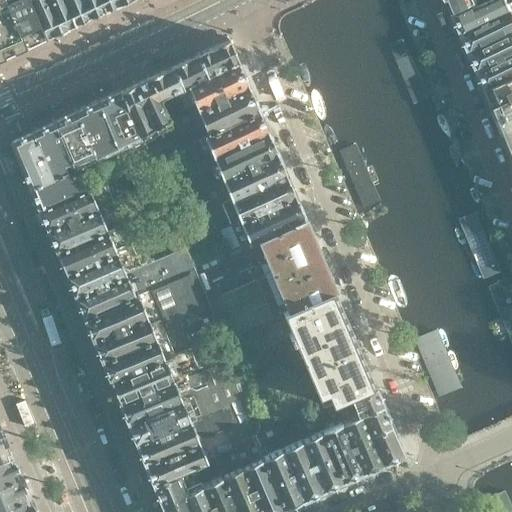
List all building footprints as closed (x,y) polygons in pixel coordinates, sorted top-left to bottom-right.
[(0,0),(0,57),(45,37),(29,0),(0,0)] [(74,23),(63,0),(29,0),(45,37),(74,23)] [(105,9),(101,0),(63,0),(74,23),(105,9)] [(124,0),(101,0),(105,9),(124,0)] [(475,5),(473,0),(451,0),(456,11),(472,4),(473,6),(475,5)] [(464,30),(511,7),(511,2),(511,0),(485,0),(475,5),(473,6),(472,4),(456,11),(464,30)] [(472,50),(511,30),(511,7),(464,30),(472,50)] [(480,69),(511,52),(511,30),(472,50),(480,69)] [(387,45),(414,105),(432,97),(405,37),(387,45)] [(236,58),(234,55),(235,55),(228,38),(215,44),(209,47),(196,53),(205,73),(236,58)] [(488,87),(511,74),(511,52),(480,69),(488,87)] [(169,90),(188,82),(187,81),(205,73),(196,53),(148,76),(157,96),(158,95),(161,94),(168,111),(176,108),(169,90)] [(247,84),(244,76),(240,67),(240,68),(237,60),(236,58),(205,73),(187,81),(188,82),(198,106),(247,84)] [(511,98),(511,74),(488,87),(496,106),(511,98)] [(168,116),(158,95),(157,96),(148,76),(134,83),(152,124),(168,116)] [(152,124),(134,83),(118,90),(135,131),(152,124)] [(257,108),(247,84),(198,106),(209,130),(257,108)] [(135,131),(118,90),(97,100),(117,147),(138,138),(135,131)] [(511,98),(496,106),(511,144),(511,98)] [(117,147),(97,100),(75,110),(95,157),(117,147)] [(457,151),(440,103),(421,110),(439,158),(441,163),(444,166),(445,167),(448,168),(450,169),(452,169),(453,168),(454,168),(455,167),(457,165),(458,163),(458,161),(458,156),(457,151)] [(209,157),(212,155),(266,130),(257,108),(209,130),(187,140),(193,155),(205,149),(209,157)] [(95,157),(75,110),(53,120),(70,161),(73,167),(95,157)] [(70,161),(53,120),(31,131),(45,164),(46,166),(51,177),(66,170),(64,163),(70,161)] [(222,177),(275,152),(266,130),(212,155),(222,177)] [(45,164),(31,131),(10,140),(29,186),(51,177),(46,166),(45,164)] [(338,153),(366,208),(383,200),(355,144),(338,153)] [(147,157),(143,148),(138,150),(142,159),(147,157)] [(230,197),(284,174),(275,152),(222,177),(230,197)] [(38,207),(84,187),(78,172),(69,176),(66,170),(51,177),(29,186),(38,207)] [(157,182),(156,180),(152,171),(131,180),(136,191),(157,182)] [(239,219),(294,195),(284,174),(230,197),(221,202),(230,223),(239,219)] [(98,208),(88,185),(84,187),(38,207),(47,230),(98,208)] [(249,241),(303,217),(294,195),(239,219),(249,241)] [(125,272),(98,208),(47,230),(74,294),(125,272)] [(460,219),(484,281),(502,273),(478,212),(460,219)] [(197,238),(188,217),(174,222),(184,244),(197,238)] [(303,217),(249,241),(193,265),(204,291),(221,331),(224,337),(231,334),(281,312),(332,289),(332,288),(303,217)] [(221,331),(204,291),(193,265),(185,246),(174,251),(130,270),(125,272),(74,294),(109,378),(163,355),(221,331)] [(489,286),(488,287),(511,346),(511,300),(504,282),(503,281),(501,280),(499,280),(498,280),(496,280),(494,281),(493,282),(491,283),(490,284),(489,286)] [(355,342),(332,289),(281,312),(290,333),(286,335),(289,343),(293,341),(321,408),(351,394),(373,385),(355,342)] [(439,395),(459,387),(438,330),(417,337),(439,395)] [(255,391),(231,334),(224,337),(239,373),(247,392),(248,394),(255,391)] [(118,399),(172,377),(163,355),(109,378),(118,399)] [(247,392),(239,373),(217,382),(225,402),(247,392)] [(181,397),(188,394),(180,374),(172,377),(118,399),(127,420),(181,397)] [(381,405),(373,385),(351,394),(359,414),(381,405)] [(256,412),(249,396),(239,399),(246,416),(256,412)] [(135,440),(189,417),(181,397),(127,420),(135,440)] [(144,462),(199,439),(231,426),(221,403),(189,417),(135,440),(144,462)] [(403,453),(390,425),(381,405),(359,414),(343,421),(364,470),(368,469),(369,469),(376,465),(376,466),(377,465),(380,463),(380,464),(382,463),(388,460),(396,456),(402,454),(402,453),(403,453)] [(364,470),(343,421),(323,430),(344,479),(362,471),(363,471),(364,471),(364,470)] [(344,479),(323,430),(303,439),(324,488),(344,479)] [(234,446),(230,435),(214,442),(219,453),(234,446)] [(0,458),(11,454),(3,436),(0,437),(0,458)] [(180,471),(207,459),(199,439),(144,462),(153,483),(180,471)] [(324,488),(303,439),(283,448),(304,497),(324,488)] [(304,497),(283,448),(262,457),(284,506),(304,497)] [(0,483),(20,474),(11,454),(0,458),(0,483)] [(271,511),(284,506),(262,457),(243,465),(263,511),(271,511)] [(263,511),(243,465),(223,475),(238,511),(263,511)] [(188,490),(180,471),(153,483),(161,502),(182,492),(188,490)] [(0,507),(28,494),(20,474),(0,483),(0,507)] [(238,511),(223,475),(203,483),(214,511),(238,511)] [(214,511),(203,483),(188,490),(182,492),(190,511),(214,511)] [(511,511),(511,501),(506,488),(490,495),(497,511),(511,511)] [(190,511),(182,492),(161,502),(165,511),(190,511)] [(0,511),(35,511),(28,494),(0,507),(0,511)]
